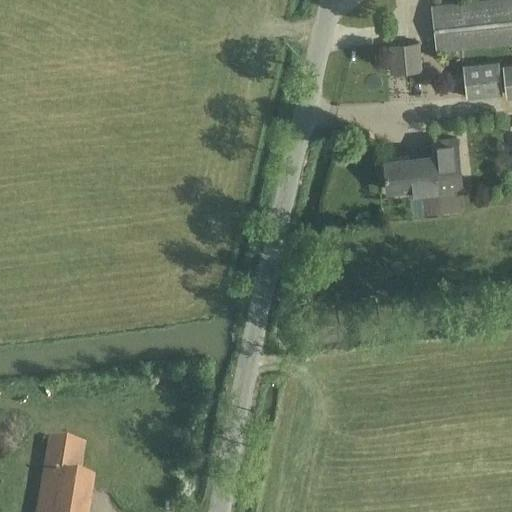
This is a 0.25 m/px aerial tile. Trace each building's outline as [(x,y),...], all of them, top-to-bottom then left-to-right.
[(511,0),(479,0),(431,5),(436,51),(511,43),(511,0)] [(389,45),(391,59),(418,56),(417,43),(389,45)] [(502,95),(498,62),(463,65),(467,99),(502,95)] [(506,97),(511,96),(511,63),(503,64),(506,97)] [(409,187),(410,194),(462,188),(457,137),(431,140),(432,153),(384,159),(387,190),(409,187)] [(90,511),(95,480),(81,478),(86,445),(49,439),(37,511),(90,511)]
